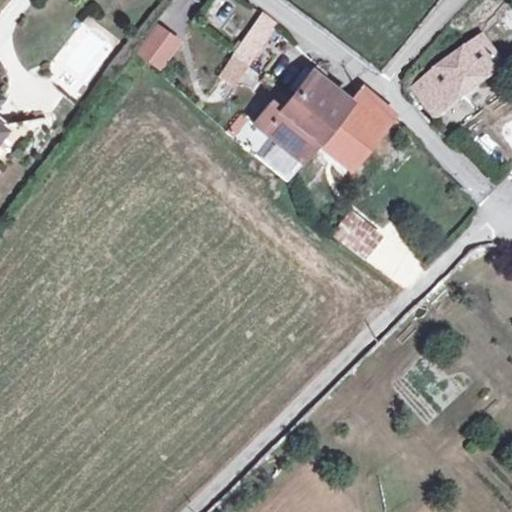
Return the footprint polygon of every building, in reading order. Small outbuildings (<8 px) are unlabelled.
[(245,0),(244,0),(213,0),(193,30),(215,44),(245,0)] [(231,90),(277,22),(258,10),(212,77),(231,90)] [(156,71),(179,40),(155,22),(131,52),(156,71)] [(507,64),(484,33),(401,82),(413,95),(423,90),(427,98),(438,92),(443,101),(507,64)] [(337,92),(299,63),(265,108),(254,101),(238,124),(286,162),(297,148),(337,92)] [(348,77),(337,92),(297,148),(314,162),(326,172),(384,117),(348,77)] [(327,232),(361,260),(382,235),(348,207),(327,232)] [(395,228),(383,239),(406,262),(418,251),(395,228)]
